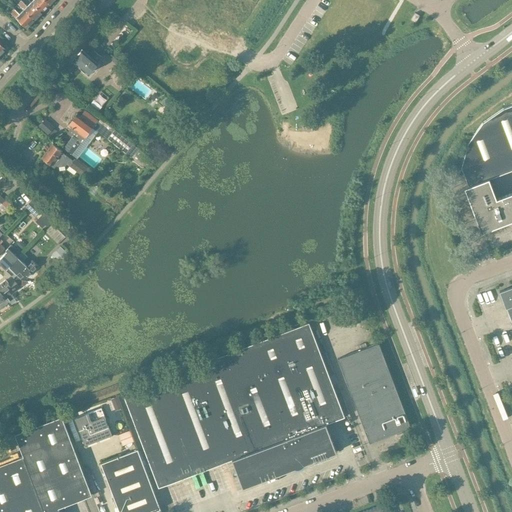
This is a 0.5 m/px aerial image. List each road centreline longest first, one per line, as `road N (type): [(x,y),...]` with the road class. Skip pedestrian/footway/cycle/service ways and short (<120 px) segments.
road 1 (tertiary): [(448,455),(383,273),(379,216),(405,133),(475,59)]
road 2 (unclassified): [(511,449),(456,298),(461,283),(511,262)]
road 3 (residential): [(0,128),(109,0)]
